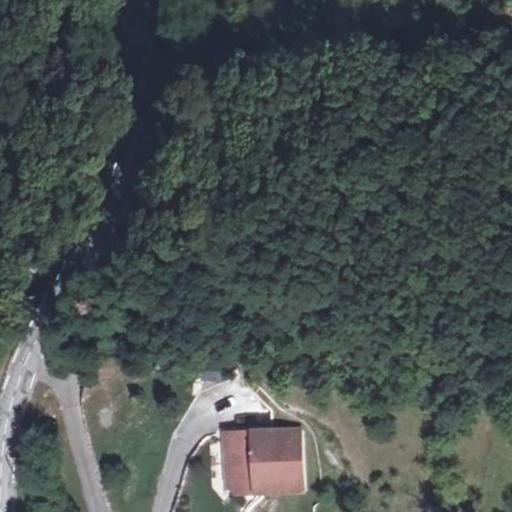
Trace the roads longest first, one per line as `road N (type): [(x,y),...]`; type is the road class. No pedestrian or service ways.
road 1 (tertiary): [(35,347),(111,206),(128,133),(132,0)]
road 2 (track): [(129,114),(71,184),(0,315)]
road 3 (residential): [(102,511),(73,398),(61,370),(35,347)]
road 4 (tertiary): [(4,511),(16,381),(35,347)]
road 5 (residential): [(234,398),(188,437),(166,511)]
